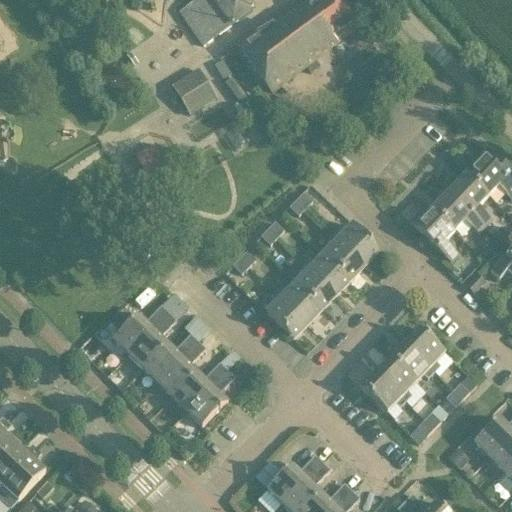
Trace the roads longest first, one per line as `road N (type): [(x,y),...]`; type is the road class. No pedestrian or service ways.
road 1 (tertiary): [(0,330),(173,511)]
road 2 (residential): [(419,269),(344,193),(436,102)]
road 3 (residential): [(511,126),(387,0)]
road 4 (residential): [(300,395),(419,269)]
road 5 (residential): [(300,395),(183,282)]
road 6 (residential): [(192,511),(300,395)]
road 7 (residential): [(398,495),(300,395)]
road 8 (residential): [(511,359),(419,269)]
